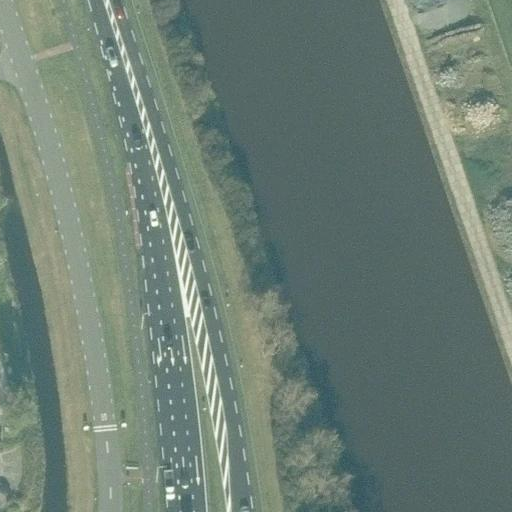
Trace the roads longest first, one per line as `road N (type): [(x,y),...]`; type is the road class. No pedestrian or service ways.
road 1 (primary): [(244,511),(203,276),(108,0)]
road 2 (unclassified): [(110,511),(74,243),(1,0)]
road 3 (primary): [(100,0),(141,158),(186,511)]
